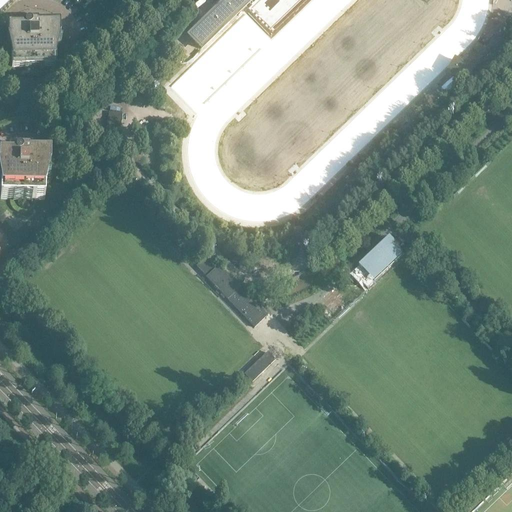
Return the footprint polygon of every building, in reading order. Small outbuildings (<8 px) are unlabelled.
[(0,13),(13,0),(4,0),(0,4),(0,13)] [(89,0),(86,0),(81,6),(84,9),(92,2),(89,0)] [(111,6),(117,0),(102,0),(91,12),(89,14),(96,21),(107,10),(110,13),(114,9),(111,6)] [(227,0),(189,37),(201,50),(252,0),(227,0)] [(60,38),(60,37),(60,31),(60,24),(54,24),(44,25),(41,25),(38,25),(37,25),(38,27),(36,27),(32,27),(31,24),(28,24),(27,24),(26,24),(26,25),(25,25),(25,26),(25,27),(8,28),(8,36),(8,38),(8,39),(9,39),(9,38),(11,38),(12,47),(11,47),(11,48),(11,50),(11,63),(12,69),(24,69),(25,69),(25,66),(43,66),(43,69),(56,68),(56,59),(56,47),(58,47),(57,46),(57,42),(57,38),(59,38),(60,38)] [(209,91),(232,69),(218,55),(211,62),(196,77),(209,91)] [(136,66),(132,71),(143,80),(150,71),(152,72),(154,69),(153,68),(158,62),(153,57),(142,70),(136,66)] [(469,82),(474,73),(475,71),(459,61),(451,74),(468,84),(469,82)] [(95,113),(84,123),(106,146),(117,136),(95,113)] [(47,170),(50,170),(50,168),(50,157),(43,157),(33,157),(31,156),(29,156),(28,156),(28,159),(26,159),(22,159),(22,155),(18,155),(17,155),(16,156),(15,157),(15,158),(15,159),(12,159),(12,158),(0,158),(0,169),(1,169),(1,178),(0,178),(0,182),(0,200),(10,200),(13,200),(13,197),(31,197),(31,200),(32,200),(35,200),(44,201),(45,180),(47,180),(47,179),(47,170)] [(403,256),(388,240),(353,273),(368,289),(403,256)] [(259,306),(241,287),(240,288),(219,267),(215,264),(212,267),(205,259),(196,267),(207,278),(206,279),(207,280),(204,283),(223,303),(227,300),(254,328),(268,315),(259,306)] [(71,349),(69,351),(75,357),(77,355),(71,349)] [(252,383),(275,361),(267,353),(244,375),(252,383)] [(102,381),(99,383),(106,389),(108,387),(102,381)]
